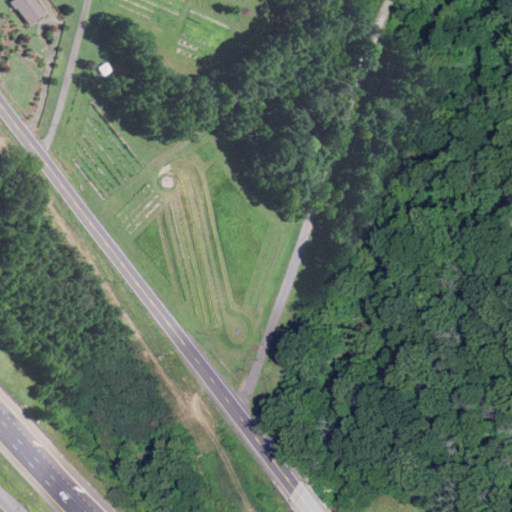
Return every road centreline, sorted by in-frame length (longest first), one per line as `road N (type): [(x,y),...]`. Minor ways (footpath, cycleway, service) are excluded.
road 1 (tertiary): [(0,98),(297,488)]
road 2 (motorway): [(87,511),(0,420)]
